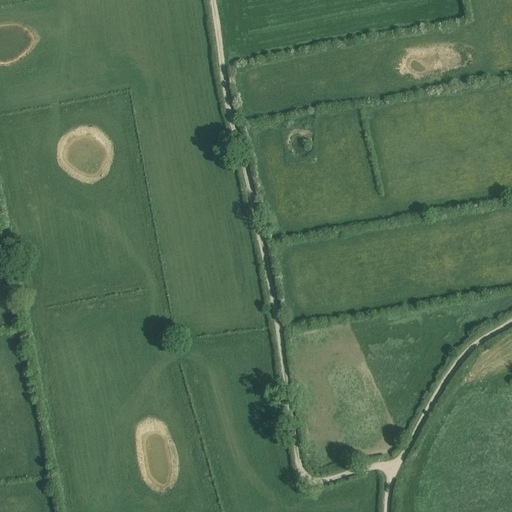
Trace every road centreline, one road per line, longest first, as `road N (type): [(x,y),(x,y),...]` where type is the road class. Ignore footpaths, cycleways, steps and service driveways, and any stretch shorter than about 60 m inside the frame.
road 1 (track): [(396,466),(321,481),(299,467),(212,0)]
road 2 (track): [(396,466),(464,352),(511,321)]
